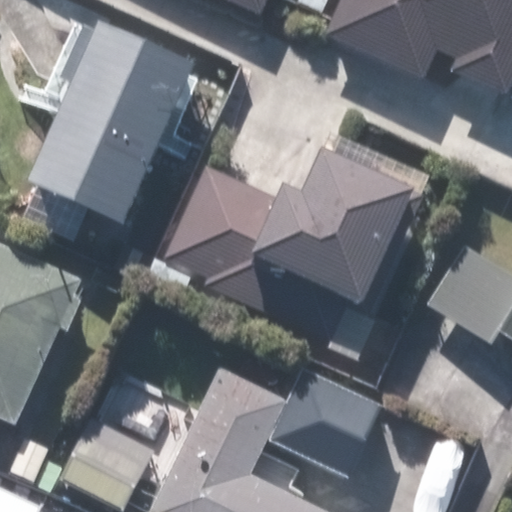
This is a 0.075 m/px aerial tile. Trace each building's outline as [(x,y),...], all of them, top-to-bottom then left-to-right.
[(202,0),(251,23),(261,0),(202,0)] [(511,0),(339,0),(320,44),(419,87),(428,66),(446,74),(440,87),(499,112),(511,81),(511,0)] [(7,206),(55,226),(49,241),(105,264),(111,250),(180,86),(77,43),(7,206)] [(178,308),(187,288),(351,361),(426,194),(297,137),(287,159),(259,146),(240,187),(200,170),(154,273),(145,269),(136,289),(178,308)] [(511,296),(442,251),(415,313),(485,358),(493,348),(511,360),(511,296)] [(72,317),(60,311),(69,291),(0,259),(0,439),(1,440),(46,342),(58,347),(72,317)] [(288,511),(241,490),(277,416),(209,383),(147,511),(288,511)] [(115,511),(146,459),(83,423),(46,488),(87,511),(115,511)]
